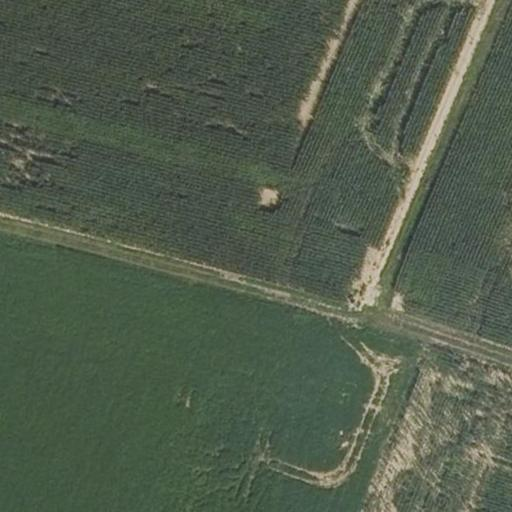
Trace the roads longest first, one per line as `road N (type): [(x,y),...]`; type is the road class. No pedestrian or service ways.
road 1 (track): [(506,0),(364,317),(0,229)]
road 2 (track): [(511,364),(364,317)]
